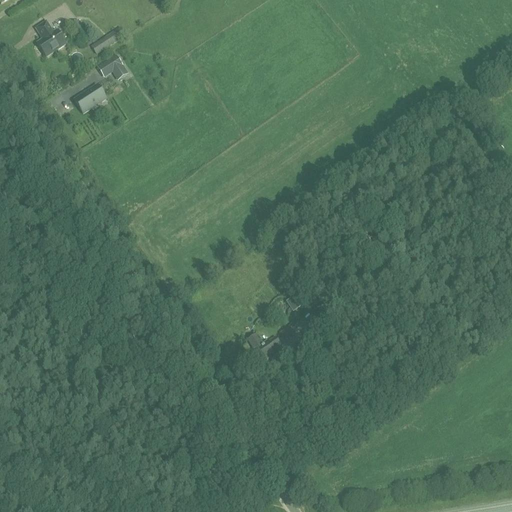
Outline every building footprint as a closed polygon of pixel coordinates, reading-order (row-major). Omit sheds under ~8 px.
[(70,27),(81,44),(89,38),(79,21),(70,27)] [(37,45),(46,59),(66,46),(56,32),(53,34),(46,23),(36,30),(43,41),(37,45)] [(91,47),(97,56),(126,37),(120,28),(91,47)] [(99,69),(104,78),(113,73),(116,77),(124,72),(116,59),(99,69)] [(74,102),(83,115),(92,110),(93,111),(98,108),(97,106),(106,101),(97,87),(74,102)] [(298,295),(287,304),(291,310),(293,308),(295,311),(304,304),(298,295)] [(303,317),(312,328),(324,319),(315,307),(303,317)] [(313,330),(316,335),(323,331),(320,325),(313,330)] [(280,333),(285,340),(293,334),(289,327),(280,333)] [(248,341),(263,364),(276,355),(273,351),(280,346),(275,338),(267,343),(267,342),(263,345),(257,336),(248,341)]
